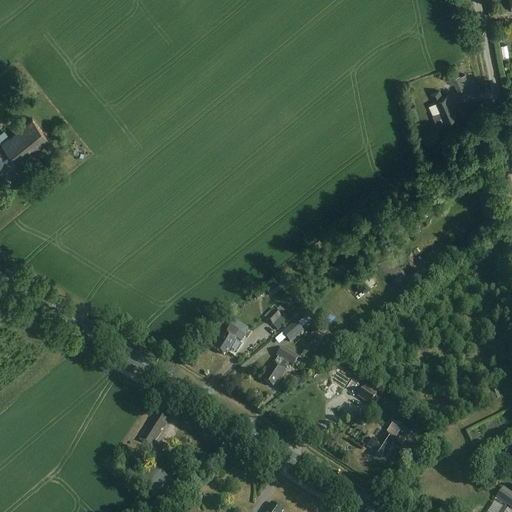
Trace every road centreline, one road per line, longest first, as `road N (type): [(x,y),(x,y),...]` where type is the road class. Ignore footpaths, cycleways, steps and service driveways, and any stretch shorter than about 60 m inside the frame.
road 1 (primary): [(377,511),(0,270)]
road 2 (unclassified): [(511,167),(477,0)]
road 3 (track): [(153,511),(153,499),(230,417)]
